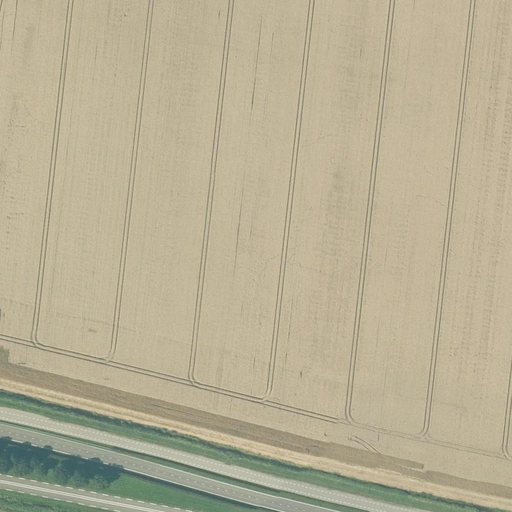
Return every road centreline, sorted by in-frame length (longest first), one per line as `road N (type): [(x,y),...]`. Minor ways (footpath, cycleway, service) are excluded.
road 1 (unclassified): [(397,511),(0,414)]
road 2 (primary): [(154,511),(0,482)]
